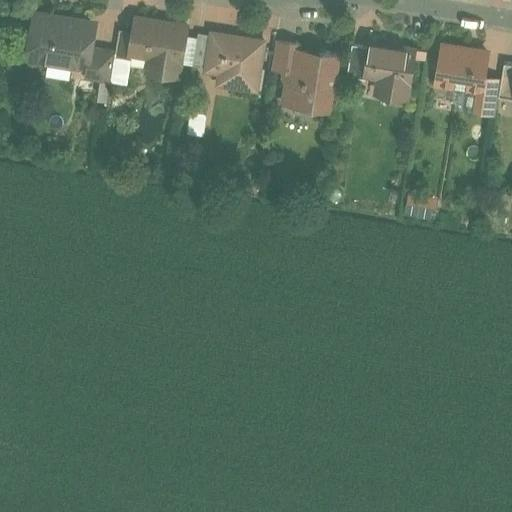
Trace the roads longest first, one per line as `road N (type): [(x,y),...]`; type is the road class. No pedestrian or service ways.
road 1 (residential): [(296,0),(374,0),(511,24)]
road 2 (track): [(0,168),(134,189)]
